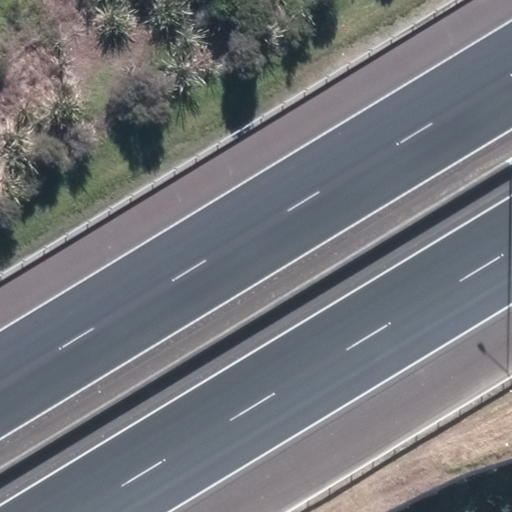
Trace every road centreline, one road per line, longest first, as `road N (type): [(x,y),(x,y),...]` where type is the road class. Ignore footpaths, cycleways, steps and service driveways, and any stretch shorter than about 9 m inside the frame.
road 1 (motorway): [(0,386),(511,64)]
road 2 (motorway): [(511,254),(85,511)]
